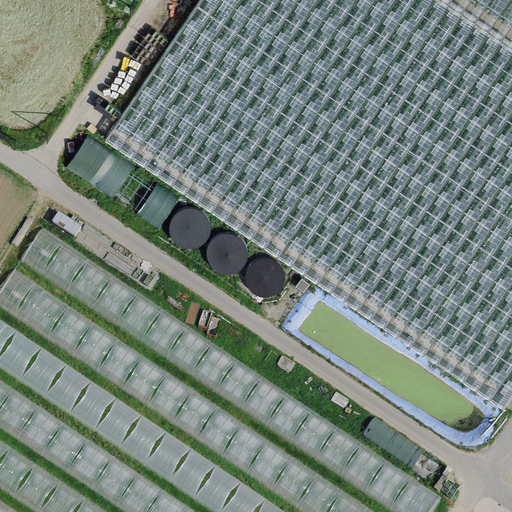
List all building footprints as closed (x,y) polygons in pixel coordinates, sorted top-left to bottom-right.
[(511,395),(511,0),(197,0),(105,137),(504,407),(511,395)] [(90,134),(72,166),(119,192),(137,160),(90,134)] [(44,228),(22,261),(394,511),(432,511),(443,496),(44,228)] [(377,511),(18,270),(0,296),(0,306),(305,511),(377,511)] [(285,511),(0,320),(0,368),(213,511),(285,511)] [(195,511),(0,380),(0,429),(123,511),(195,511)] [(106,511),(0,440),(0,488),(35,511),(106,511)] [(19,511),(0,499),(0,511),(19,511)]
